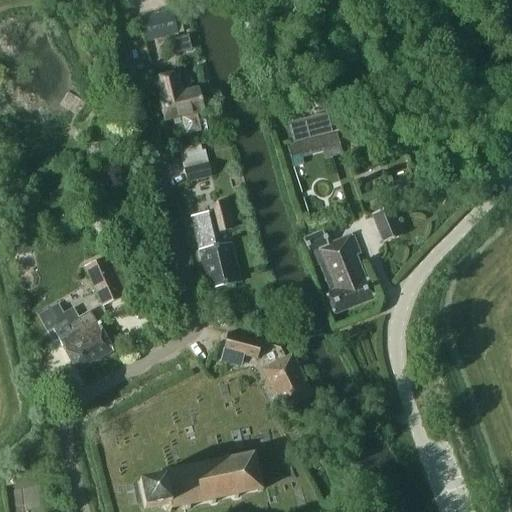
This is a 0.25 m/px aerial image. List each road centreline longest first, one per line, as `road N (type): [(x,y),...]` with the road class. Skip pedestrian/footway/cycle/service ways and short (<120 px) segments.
road 1 (residential): [(83,511),(64,428),(70,408),(187,337),(197,322),(112,0)]
road 2 (tertiary): [(447,511),(396,359),(397,321),(415,277),(511,177)]
